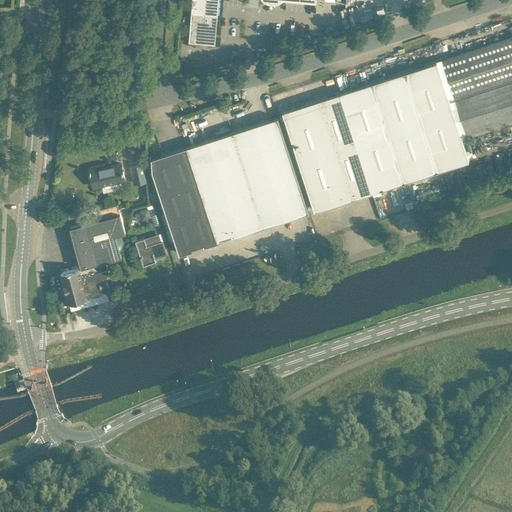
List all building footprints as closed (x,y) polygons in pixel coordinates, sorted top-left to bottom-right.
[(192,0),(192,13),(189,41),(216,44),(218,15),(219,0),(265,0),(266,0),(268,1),(269,1),(270,2),(272,2),(274,2),(275,2),(277,2),(278,2),(279,1),(281,1),(282,0),(292,0),(317,2),(316,0),(192,0)] [(364,84),(341,91),(373,190),(469,159),(462,139),(462,138),(511,121),(511,35),(441,59),(364,84)] [(340,92),(283,110),(315,209),(372,191),(373,190),(341,91),(340,92)] [(278,115),(152,156),(154,168),(181,252),(194,248),(193,245),(205,242),(206,244),(221,239),(221,237),(232,233),(233,235),(309,210),(278,115)] [(144,162),(130,165),(134,183),(148,179),(144,162)] [(100,164),(90,167),(94,185),(102,183),(124,178),(125,178),(124,172),(122,163),(100,168),(100,164)] [(76,210),(67,213),(68,218),(76,216),(82,214),(84,222),(71,226),(76,245),(116,234),(126,231),(121,212),(118,203),(100,208),(99,204),(81,209),(76,210)] [(139,212),(135,213),(137,218),(140,217),(141,219),(150,216),(150,214),(154,213),(152,208),(148,209),(148,208),(138,211),(139,212)] [(145,237),(136,240),(141,255),(141,257),(142,257),(144,264),(157,260),(156,257),(168,253),(164,239),(161,231),(145,237)] [(116,234),(76,245),(81,263),(82,267),(106,260),(122,255),(116,234)] [(73,269),(61,272),(70,303),(110,292),(107,282),(105,275),(110,274),(106,260),(82,267),(81,263),(72,266),(73,269)]
